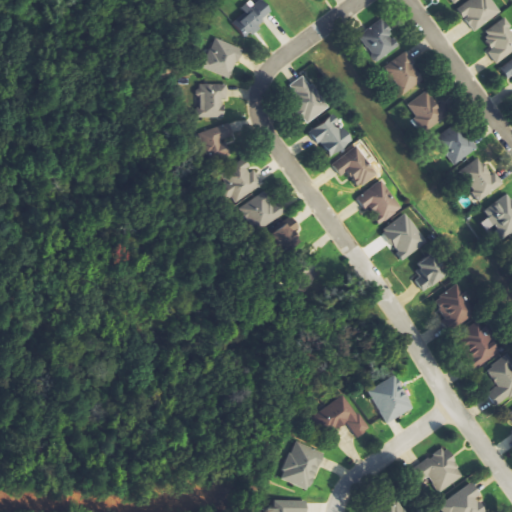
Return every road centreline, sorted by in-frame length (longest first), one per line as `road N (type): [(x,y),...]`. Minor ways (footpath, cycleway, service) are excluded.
road 1 (residential): [(358,0),(263,74),(258,111),(511,490)]
road 2 (residential): [(511,141),(403,0)]
road 3 (residential): [(332,511),(346,483),(451,405)]
